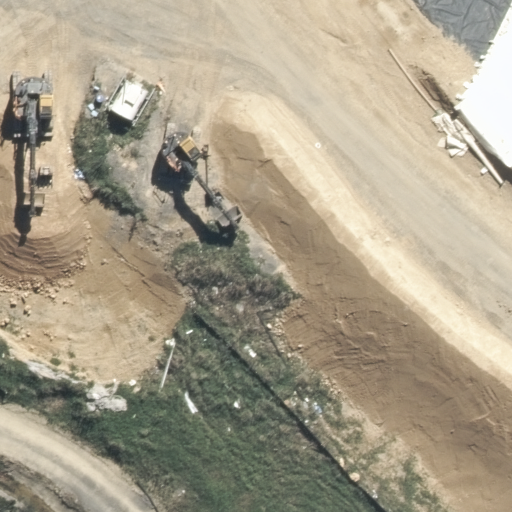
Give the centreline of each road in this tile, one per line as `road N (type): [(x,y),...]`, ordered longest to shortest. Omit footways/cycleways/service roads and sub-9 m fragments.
road 1 (track): [(511,265),(191,26),(128,0)]
road 2 (track): [(0,95),(191,26),(185,0)]
road 3 (track): [(124,511),(101,484),(0,438)]
